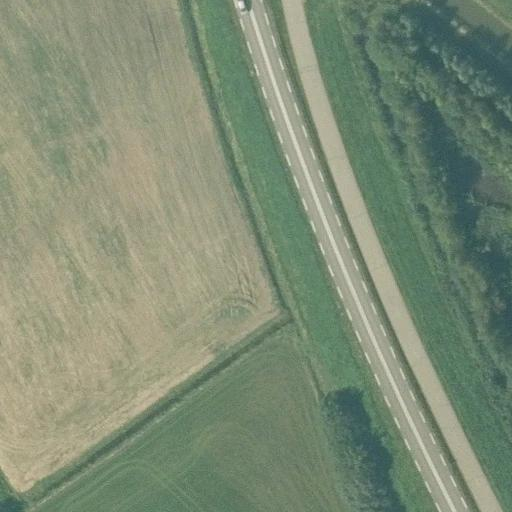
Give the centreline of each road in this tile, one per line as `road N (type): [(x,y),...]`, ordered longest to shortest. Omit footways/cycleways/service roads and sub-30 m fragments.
road 1 (secondary): [(455,511),(334,246),(248,0)]
road 2 (unclassified): [(491,511),(362,234),(290,0)]
road 3 (track): [(405,0),(511,81)]
